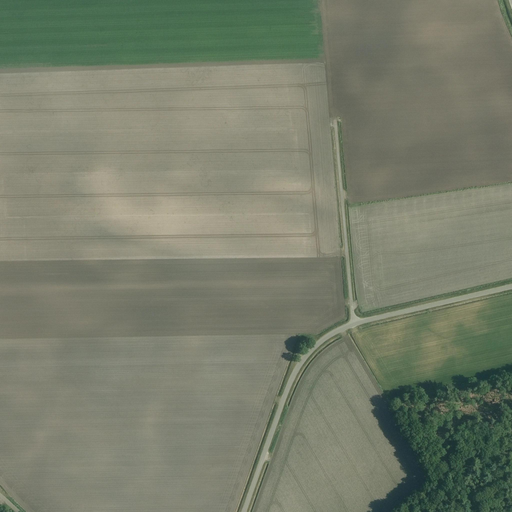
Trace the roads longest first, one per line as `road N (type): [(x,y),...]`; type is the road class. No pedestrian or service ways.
road 1 (unclassified): [(242,511),(300,365),(320,341),(354,325)]
road 2 (unclassified): [(354,325),(335,121)]
road 3 (unclassified): [(354,325),(511,286)]
